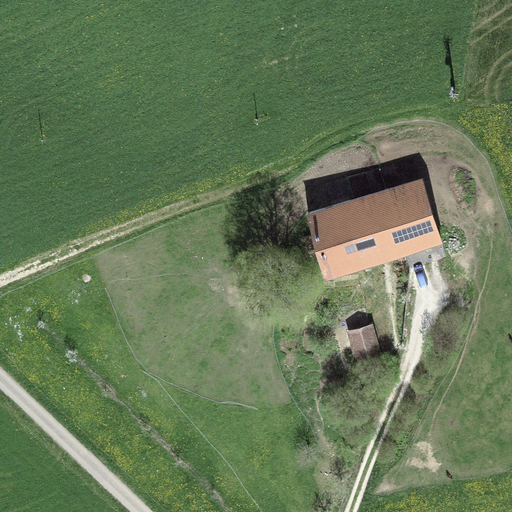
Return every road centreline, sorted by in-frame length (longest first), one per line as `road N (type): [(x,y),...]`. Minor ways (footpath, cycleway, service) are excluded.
road 1 (track): [(383,133),(345,155),(251,179),(0,284)]
road 2 (track): [(436,280),(350,511)]
road 3 (track): [(0,376),(144,511)]
